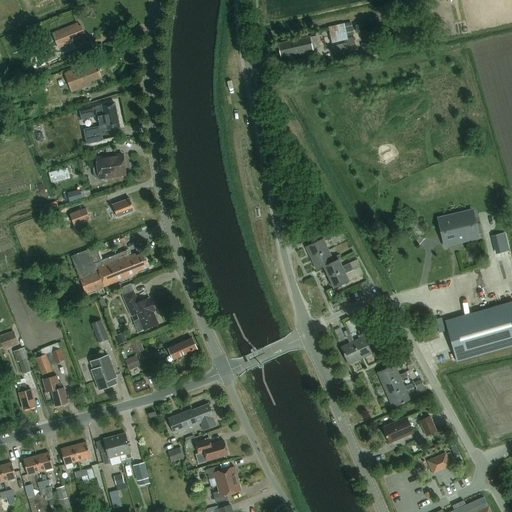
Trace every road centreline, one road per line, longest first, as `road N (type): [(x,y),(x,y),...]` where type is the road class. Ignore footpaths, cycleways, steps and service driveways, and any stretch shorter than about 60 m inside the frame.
road 1 (tertiary): [(224,373),(164,210),(148,78),(155,0)]
road 2 (tertiary): [(308,335),(281,245),(241,0)]
road 3 (residential): [(308,335),(381,301),(489,481)]
road 4 (unclassified): [(0,440),(224,373)]
road 5 (tertiary): [(382,511),(308,335)]
road 6 (unclassified): [(291,511),(224,373)]
